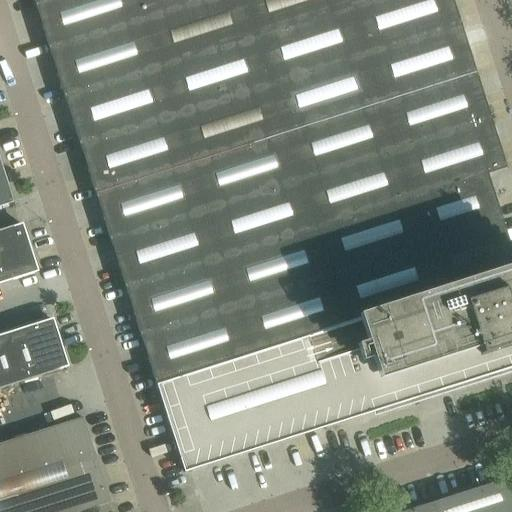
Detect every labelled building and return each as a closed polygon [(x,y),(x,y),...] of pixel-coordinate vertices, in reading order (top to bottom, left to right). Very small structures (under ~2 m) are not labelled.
[(511,250),(499,209),(488,175),(507,169),(453,0),(33,0),(185,474),(511,369),(511,250)] [(0,207),(14,203),(0,158),(0,207)] [(0,231),(0,279),(12,276),(13,281),(36,274),(20,225),(0,231)] [(0,341),(0,389),(66,369),(51,320),(28,327),(30,332),(0,341)] [(0,446),(0,511),(77,511),(109,502),(83,420),(0,446)] [(506,480),(406,511),(511,511),(511,482),(508,484),(506,480)]
